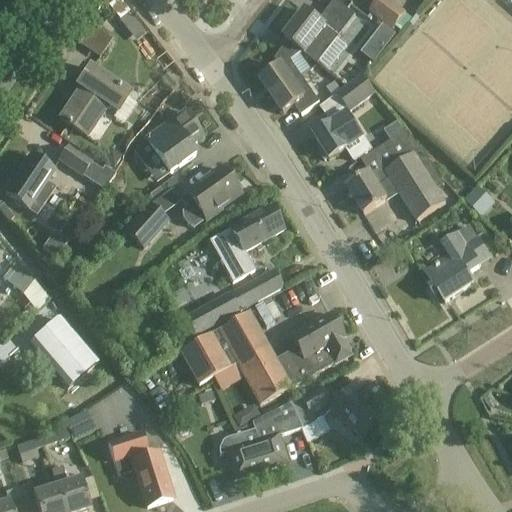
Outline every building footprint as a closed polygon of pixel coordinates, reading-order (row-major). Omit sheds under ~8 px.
[(407,15),(386,0),(380,0),(369,15),(393,33),(407,15)] [(285,41),(289,44),(303,55),(318,67),(347,30),(356,18),(336,3),(320,23),(307,13),(285,41)] [(103,29),(110,21),(105,17),(98,25),(103,29)] [(370,43),(382,53),(395,37),(382,27),(370,43)] [(303,55),(289,44),(275,61),(281,69),(261,83),(272,99),(301,78),(290,63),(303,55)] [(130,97),(88,70),(76,89),(83,93),(75,105),(72,103),(60,121),(86,139),(107,108),(118,115),(130,97)] [(376,96),(363,77),(336,96),(350,115),(376,96)] [(313,95),(301,78),(272,99),(284,116),(295,108),(302,118),(320,105),(313,95)] [(332,99),(340,93),(334,85),(326,90),(332,99)] [(203,139),(186,114),(146,142),(170,176),(197,158),(190,148),(203,139)] [(347,151),(354,163),(369,153),(362,142),(352,125),(347,117),(333,125),(333,124),(314,136),(322,149),(318,152),(325,162),(329,160),(330,161),(347,151)] [(422,152),(407,133),(361,162),(369,175),(347,189),(348,191),(349,190),(365,215),(364,215),(364,216),(388,201),(387,200),(386,201),(380,190),(392,182),(418,223),(445,205),(437,192),(444,187),(422,152)] [(102,173),(67,149),(58,163),(93,186),(102,173)] [(104,161),(114,168),(121,158),(111,151),(104,161)] [(55,174),(30,158),(13,184),(10,182),(3,193),(6,195),(4,197),(37,218),(55,191),(47,185),(55,174)] [(221,171),(180,201),(186,210),(181,214),(182,221),(187,227),(194,231),(240,198),(239,196),(241,195),(241,191),(237,183),(233,182),(230,184),(221,171)] [(161,189),(165,195),(176,187),(172,181),(161,189)] [(478,190),(465,203),(474,211),(486,198),(478,190)] [(143,251),(167,223),(148,206),(124,234),(143,251)] [(282,233),(269,210),(230,231),(230,232),(209,243),(232,285),(254,273),(244,254),(282,233)] [(492,262),(471,230),(444,248),(451,260),(427,276),(436,289),(431,292),(436,301),(441,298),(447,307),(473,290),(467,280),(480,271),(479,270),(492,262)] [(56,262),(67,245),(54,236),(43,253),(56,262)] [(28,274),(15,265),(2,281),(22,297),(35,281),(28,275),(28,274)] [(284,290),(274,272),(229,296),(185,319),(195,339),(239,314),(284,290)] [(83,306),(91,317),(102,308),(94,297),(83,306)] [(98,359),(48,304),(5,343),(17,357),(32,344),(69,385),(98,359)] [(343,340),(331,317),(291,339),(297,349),(275,362),(267,348),(268,347),(249,315),(179,354),(198,389),(235,368),(257,408),(333,366),(334,367),(351,358),(341,341),(343,340)] [(157,326),(153,317),(144,316),(139,323),(143,332),(151,333),(157,326)] [(384,402),(367,386),(356,398),(348,391),(330,411),(362,439),(379,420),(374,414),(384,402)] [(292,407),(302,432),(317,422),(313,416),(331,406),(320,389),(292,407)] [(485,403),(492,413),(498,408),(491,399),(485,403)] [(302,432),(292,407),(291,407),(291,406),(252,425),(254,433),(225,442),(222,445),(219,451),(219,458),(226,456),(234,483),(287,466),(279,439),(302,432)] [(259,418),(253,408),(232,420),(238,430),(259,418)] [(69,439),(89,439),(89,414),(69,414),(69,439)] [(41,441),(44,450),(69,442),(66,433),(41,441)] [(149,458),(142,435),(108,446),(118,479),(135,473),(147,511),(173,503),(158,455),(149,458)] [(37,452),(44,450),(41,441),(16,449),(22,466),(39,460),(37,452)] [(51,473),(56,490),(57,490),(63,511),(90,511),(81,482),(67,487),(62,470),(51,473)] [(63,511),(57,490),(56,490),(33,498),(37,511),(63,511)]
